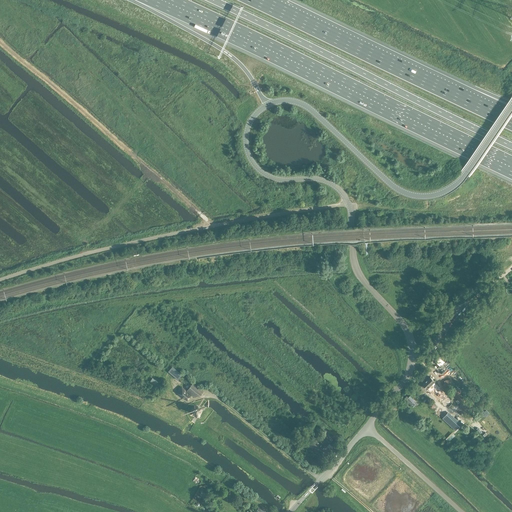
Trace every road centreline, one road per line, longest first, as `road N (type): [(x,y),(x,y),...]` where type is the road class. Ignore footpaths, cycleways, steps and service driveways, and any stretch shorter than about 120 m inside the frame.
road 1 (unclassified): [(511,105),(458,182),(429,194),(390,183),(305,104),(282,100),(261,108),(246,133),(257,168),(276,178),(323,179),(349,203)]
road 2 (motorway): [(162,0),(511,167)]
road 3 (motorway): [(211,0),(511,145)]
road 4 (track): [(211,225),(0,42)]
road 5 (motorway): [(511,120),(260,0)]
road 6 (unclassified): [(365,425),(407,370),(411,341),(355,267),(349,203)]
road 7 (unknown): [(509,108),(279,0)]
road 8 (unclassified): [(460,511),(365,425)]
road 9 (unknown): [(268,105),(236,60),(175,24)]
